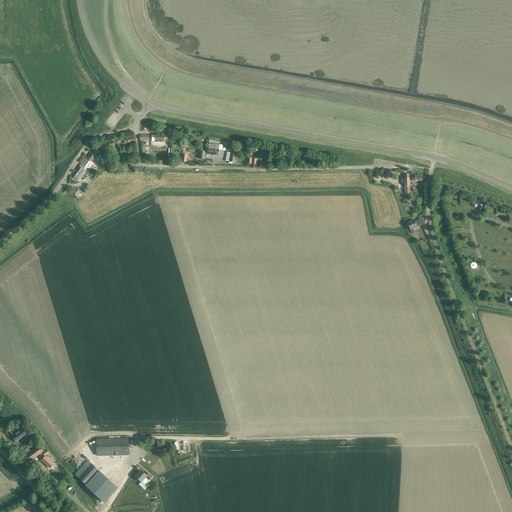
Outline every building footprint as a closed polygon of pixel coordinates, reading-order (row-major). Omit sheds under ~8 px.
[(169,141),(169,135),(164,135),(164,134),(156,134),(156,135),(152,135),(152,141),(156,141),(156,142),(164,142),(164,141),(169,141)] [(105,141),(98,143),(98,144),(99,149),(109,147),(114,146),(113,141),(108,142),(106,142),(105,142),(105,141)] [(208,149),(208,155),(218,156),(218,155),(222,156),(223,150),(223,145),(219,145),(209,144),(208,149)] [(72,176),(78,181),(86,171),(83,169),(85,167),(90,160),(92,162),(99,152),(94,148),(86,158),(85,157),(80,163),(81,164),(72,176)] [(256,167),(257,159),(249,158),(248,164),(251,164),(251,166),(256,167)] [(414,220),(407,223),(410,230),(412,234),(415,232),(413,229),(417,227),(422,225),(425,224),(421,215),(418,217),(419,219),(415,221),(414,220)] [(14,430),(10,433),(12,435),(12,436),(12,437),(14,439),(16,442),(17,442),(20,439),(23,437),(23,436),(24,435),(26,434),(27,435),(27,434),(26,432),(23,429),(16,434),(14,430)] [(96,439),(97,456),(129,455),(129,438),(96,439)] [(31,460),(42,452),(39,448),(27,455),(31,460)] [(51,469),(54,465),(45,458),(42,461),(51,469)] [(99,471),(88,460),(75,474),(86,485),(99,471)] [(99,471),(99,470),(99,471),(86,485),(85,486),(95,495),(103,502),(109,496),(117,487),(113,483),(105,475),(101,472),(99,471)] [(137,475),(136,477),(137,478),(139,479),(141,481),(141,482),(145,485),(147,483),(149,480),(150,478),(152,476),(150,475),(148,473),(147,474),(146,475),(143,472),(141,471),(139,472),(140,472),(139,473),(137,475)]
